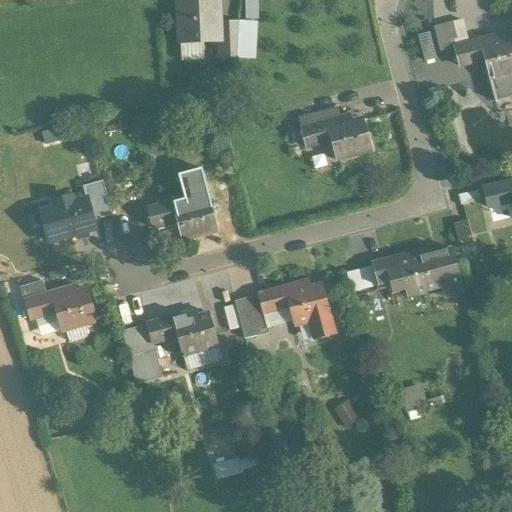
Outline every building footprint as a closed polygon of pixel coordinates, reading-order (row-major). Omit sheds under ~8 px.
[(246,0),(247,17),(259,16),(258,0),(246,0)] [(218,1),(179,4),(180,43),(204,42),(218,41),(219,41),(219,22),(218,1)] [(238,21),(219,22),(219,41),(218,41),(219,59),(236,58),(238,21)] [(254,21),(238,21),(236,58),(252,58),(254,21)] [(462,22),(433,30),(439,53),(453,49),(468,45),(462,22)] [(511,39),(494,44),(492,39),(478,42),(483,61),(494,103),(511,98),(511,39)] [(205,59),(204,42),(180,43),(181,60),(205,59)] [(468,45),(453,49),(458,67),(483,61),(478,42),(468,45)] [(316,103),(295,108),(300,130),(321,125),(316,103)] [(321,125),(300,130),(305,148),(330,141),(336,161),(371,152),(363,120),(341,126),(339,120),(321,125)] [(202,172),(180,178),(185,201),(147,211),(151,229),(157,227),(163,247),(217,233),(208,201),(202,172)] [(92,222),(112,217),(102,183),(82,188),(86,200),(92,222)] [(511,183),(483,191),(487,209),(511,202),(511,183)] [(477,192),(458,196),(460,207),(480,202),(477,192)] [(92,222),(86,200),(71,204),(69,198),(54,203),(55,208),(40,213),(49,244),(95,231),(92,222)] [(466,221),(453,225),(459,249),(473,245),(466,221)] [(451,251),(411,261),(410,255),(385,262),(392,286),(393,286),(391,280),(401,277),(406,297),(460,283),(451,251)] [(385,262),(370,265),(377,290),(392,286),(385,262)] [(21,292),(25,303),(49,296),(46,285),(21,292)] [(320,286),(299,291),(296,286),(258,295),(263,313),(279,309),(278,303),(287,301),(294,326),(310,323),(329,317),(320,286)] [(86,291),(65,298),(63,292),(25,303),(30,321),(47,316),(45,311),(54,308),(62,333),(65,332),(81,327),(96,323),(86,291)] [(258,295),(233,303),(240,328),(243,340),(268,335),(263,313),(258,295)] [(240,328),(233,303),(221,306),(228,331),(240,328)] [(209,315),(195,318),(194,312),(170,319),(176,338),(181,358),(182,358),(214,349),(218,348),(209,315)] [(329,317),(310,323),(314,340),(334,335),(329,317)] [(170,319),(146,326),(151,345),(152,345),(176,338),(170,319)] [(146,326),(135,329),(141,355),(154,351),(152,345),(151,345),(146,326)] [(81,327),(65,332),(68,342),(84,337),(81,327)] [(154,351),(141,355),(135,329),(122,333),(136,387),(162,380),(154,351)] [(214,349),(182,358),(186,373),(218,364),(214,349)] [(421,385),(398,392),(403,409),(426,403),(421,385)] [(346,401),(332,410),(345,429),(359,420),(346,401)] [(225,439),(209,444),(215,464),(231,460),(225,439)] [(270,449),(241,457),(243,466),(273,458),(270,449)] [(231,460),(215,464),(217,473),(238,468),(236,458),(231,460)]
